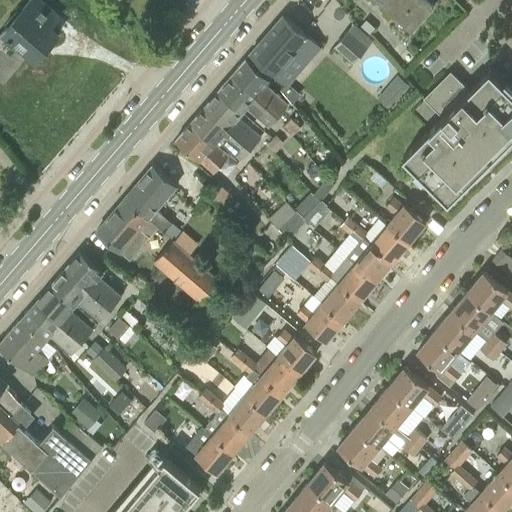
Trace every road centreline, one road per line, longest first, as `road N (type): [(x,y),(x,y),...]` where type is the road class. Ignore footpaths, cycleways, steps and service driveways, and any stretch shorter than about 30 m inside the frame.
road 1 (residential): [(242,511),(511,201)]
road 2 (secondary): [(0,287),(247,0)]
